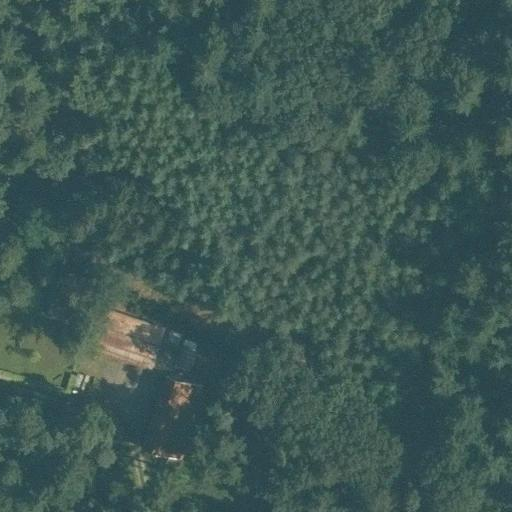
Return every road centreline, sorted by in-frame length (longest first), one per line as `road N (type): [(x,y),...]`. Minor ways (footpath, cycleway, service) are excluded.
road 1 (track): [(0,208),(146,274),(287,361),(511,480)]
road 2 (unknown): [(0,384),(140,410)]
